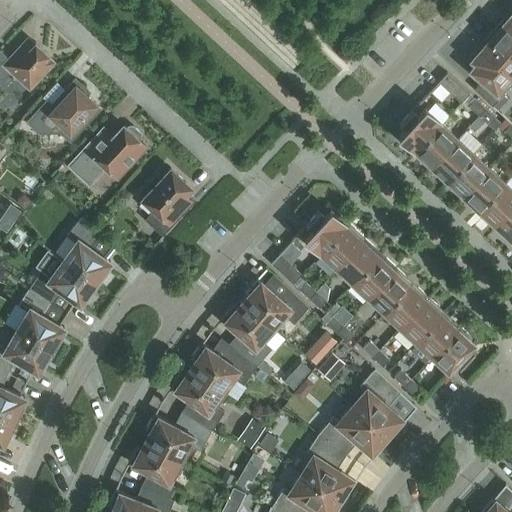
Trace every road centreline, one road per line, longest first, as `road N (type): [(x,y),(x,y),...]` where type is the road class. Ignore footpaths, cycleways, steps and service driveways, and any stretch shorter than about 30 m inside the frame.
road 1 (residential): [(180,310),(462,0)]
road 2 (residential): [(180,310),(135,284),(87,353),(19,511)]
road 3 (residential): [(223,169),(40,0)]
road 4 (residential): [(68,511),(86,457),(180,310)]
road 5 (residential): [(511,376),(503,368),(377,511)]
